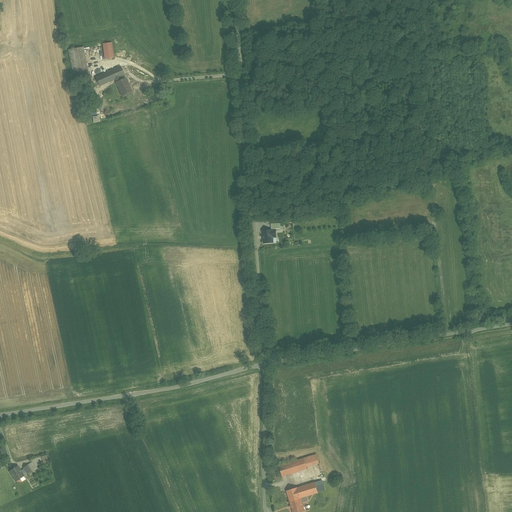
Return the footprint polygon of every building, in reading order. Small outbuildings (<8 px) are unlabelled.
[(112,43),(102,44),(104,59),(114,58),(112,43)] [(84,47),(68,50),(74,81),(90,77),(84,47)] [(121,66),(95,77),(99,87),(114,80),(120,78),(125,76),(121,66)] [(132,92),(126,78),(121,80),(120,78),(114,80),(122,97),(132,92)] [(277,225),(265,226),(266,239),(275,238),(274,230),(278,230),(277,225)] [(316,454),(279,466),(282,477),(307,469),(306,466),(319,462),(316,454)] [(30,463),(23,468),(27,474),(34,469),(30,463)] [(18,466),(9,471),(16,481),(24,476),(22,472),(18,466)] [(315,482),(318,493),(326,490),(322,480),(315,482)] [(315,482),(298,488),(302,503),(307,501),(306,496),(318,493),(315,482)] [(298,488),(287,491),(292,511),(300,511),(305,511),(298,488)]
